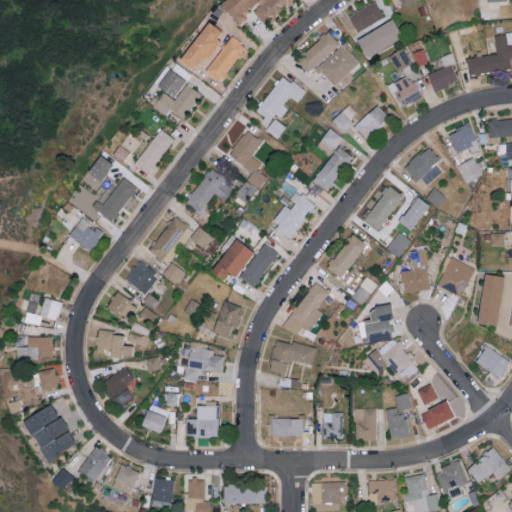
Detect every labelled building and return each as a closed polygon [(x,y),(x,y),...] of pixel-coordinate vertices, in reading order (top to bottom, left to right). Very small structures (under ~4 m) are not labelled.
[(258,0),(220,0),(219,1),(235,20),(258,0)] [(269,23),(291,0),(264,0),(255,10),(269,23)] [(355,30),(383,18),(376,1),(348,12),(355,30)] [(366,56),(403,37),(393,18),(356,37),(366,56)] [(223,30),(205,19),(182,60),(194,67),(200,57),(206,60),(223,30)] [(296,58),(308,72),(340,44),(328,30),(296,58)] [(469,72),(511,69),(511,56),(511,55),(511,31),(494,32),(496,54),(467,56),(469,72)] [(246,45),(231,34),(205,70),(220,81),(246,45)] [(359,62),(342,44),(317,67),(334,85),(359,62)] [(396,68),(410,63),(405,48),(391,53),(396,68)] [(428,61),(424,48),(413,51),(417,64),(428,61)] [(444,66),(455,62),(452,52),(441,55),(444,66)] [(172,70),(187,78),(191,72),(175,63),(172,70)] [(458,79),(451,63),(427,73),(434,89),(458,79)] [(174,97),(186,79),(169,68),(157,85),(174,97)] [(402,107),(422,95),(408,72),(388,84),(402,107)] [(255,111),(269,121),(275,113),(281,117),(288,107),(282,103),(288,95),(297,101),(305,90),(281,73),(255,111)] [(174,99),(161,89),(150,104),(164,115),(170,108),(183,118),(201,93),(187,82),(174,99)] [(359,113),(349,103),(332,119),(342,129),(359,113)] [(377,104),(354,125),(367,139),(389,118),(377,104)] [(498,140),(498,136),(511,134),(511,116),(487,119),(488,132),(480,132),(481,142),(498,140)] [(277,137),(286,126),(274,117),(266,128),(277,137)] [(456,152),(478,145),(471,123),(449,130),(456,152)] [(173,136),(158,127),(135,163),(150,172),(173,136)] [(343,137),(330,127),(316,144),(329,154),(343,137)] [(259,187),(267,176),(257,168),(261,162),(251,154),(261,140),(246,128),(228,153),(252,171),(247,178),(259,187)] [(350,153),(335,144),(314,181),(329,190),(350,153)] [(421,176),(427,183),(441,170),(435,163),(439,158),(427,145),(404,166),(417,180),(421,176)] [(483,173),(472,156),(456,166),(467,182),(483,173)] [(185,201),(200,211),(214,191),(225,199),(234,185),(208,168),(185,201)] [(136,185),(123,176),(110,195),(103,190),(92,207),(113,221),(136,185)] [(246,201),(256,189),(246,180),(236,192),(246,201)] [(402,193),(387,183),(363,220),(379,229),(402,193)] [(425,197),(438,206),(446,195),(433,186),(425,197)] [(284,204),(271,222),(290,237),(315,204),(298,191),(287,206),(284,204)] [(430,204),(417,195),(398,221),(411,230),(430,204)] [(148,250),(161,259),(187,225),(174,215),(148,250)] [(81,217),(68,234),(90,251),(103,233),(81,217)] [(190,237),(205,247),(213,235),(198,225),(190,237)] [(386,247),(398,256),(411,240),(399,230),(386,247)] [(503,246),(504,232),(491,231),(491,245),(503,246)] [(326,267),(341,277),(365,242),(351,232),(326,267)] [(236,276),(252,249),(232,237),(212,272),(222,278),(227,270),(236,276)] [(278,252),(265,242),(239,275),(252,285),(278,252)] [(430,288),(425,248),(409,250),(411,261),(399,262),(403,292),(430,288)] [(463,295),(473,265),(449,256),(439,287),(463,295)] [(139,260),(125,278),(145,293),(159,275),(139,260)] [(177,285),(187,273),(171,261),(162,273),(177,285)] [(505,276),(485,272),(477,321),(496,324),(505,276)] [(377,283),(366,275),(351,296),(362,304),(377,283)] [(284,326),(296,334),(301,326),(309,331),(321,311),(317,308),(328,290),(312,280),(284,326)] [(138,305),(116,291),(107,305),(129,319),(138,305)] [(153,306),(157,299),(148,293),(143,300),(153,306)] [(24,321),(39,324),(41,315),(57,319),(62,301),(44,296),(40,314),(26,311),(24,321)] [(192,316),(200,303),(191,298),(183,310),(192,316)] [(241,305),(223,299),(213,329),(230,335),(241,305)] [(360,336),(368,335),(369,342),(392,337),(389,319),(393,318),(390,303),(368,307),(370,319),(358,321),(360,336)] [(150,322),(156,314),(145,306),(139,314),(150,322)] [(463,340),(472,351),(489,338),(480,327),(463,340)] [(131,356),(133,345),(123,344),(124,332),(97,329),(95,347),(110,349),(109,354),(131,356)] [(148,336),(129,332),(127,341),(146,345),(148,336)] [(16,345),(16,357),(52,358),(52,336),(27,335),(27,346),(16,345)] [(367,356),(380,370),(389,362),(402,378),(418,365),(393,335),(367,356)] [(278,383),(298,387),(299,379),(285,376),(288,358),(312,363),(315,346),(275,338),(269,369),(280,372),(278,383)] [(224,353),(205,351),(206,342),(189,340),(185,379),(197,381),(198,368),(222,371),(224,353)] [(509,358),(485,345),(476,361),(499,374),(509,358)] [(148,370),(160,368),(158,356),(146,358),(148,370)] [(59,385),(54,366),(37,371),(42,389),(59,385)] [(109,394),(134,382),(127,367),(101,380),(109,394)] [(418,389),(425,404),(438,397),(431,382),(418,389)] [(119,405),(133,400),(128,388),(115,394),(119,405)] [(180,392),(167,391),(166,404),(179,405),(180,392)] [(399,409),(411,406),(408,392),(396,395),(399,409)] [(420,412),(428,428),(455,415),(447,399),(420,412)] [(186,436),(217,435),(216,400),(205,400),(205,404),(196,404),(196,417),(186,418),(186,436)] [(76,443),(52,402),(23,419),(46,460),(76,443)] [(169,410),(149,403),(141,425),(161,432),(169,410)] [(376,407),(355,407),(355,439),(376,439),(376,407)] [(386,408),(389,437),(408,435),(406,413),(398,414),(397,407),(386,408)] [(324,411),(323,436),(342,437),(343,412),(324,411)] [(271,417),(271,434),(302,433),(302,416),(271,417)] [(79,471),(96,480),(111,454),(93,444),(79,471)] [(499,478),(511,468),(494,445),(467,467),(479,482),(493,470),(499,478)] [(459,484),(467,483),(462,460),(439,464),(445,497),(461,494),(459,484)] [(139,470),(120,463),(111,486),(130,493),(139,470)] [(74,476),(62,467),(53,480),(65,489),(74,476)] [(405,476),(407,491),(402,492),(403,501),(413,500),(414,511),(417,511),(440,509),(438,493),(428,494),(425,473),(405,476)] [(174,479),(155,476),(152,498),(171,501),(174,479)] [(193,511),(209,511),(209,500),(204,500),(204,478),(185,478),(185,509),(193,509),(193,511)] [(368,479),(369,500),(395,499),(395,479),(368,479)] [(340,509),(339,497),(346,497),(345,481),(311,482),(312,503),(332,502),(332,509),(340,509)] [(223,484),(223,502),(264,501),(263,483),(223,484)]
